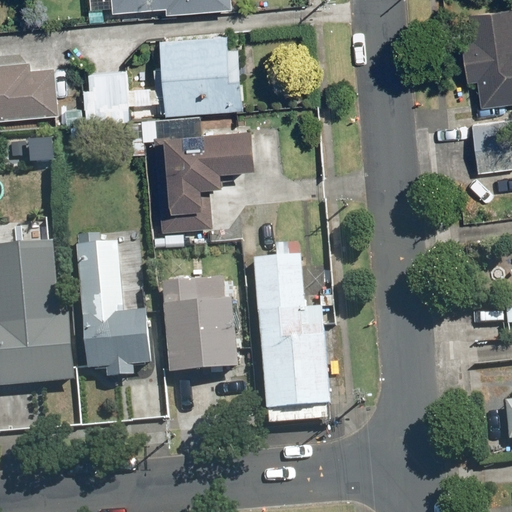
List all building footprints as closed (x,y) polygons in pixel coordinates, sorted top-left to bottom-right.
[(511,100),(511,7),(470,13),(473,37),(464,39),(469,82),(479,81),(482,105),(511,100)] [(229,32),(162,37),(167,114),(245,109),(241,53),(230,53),(229,32)] [(31,60),(0,62),(0,119),(61,115),(57,66),(31,68),(31,60)] [(129,70),(86,73),(89,124),(133,121),(129,70)] [(511,167),(511,120),(474,125),(480,172),(511,167)] [(299,131),(257,135),(262,196),(303,192),(299,131)] [(12,134),(0,134),(0,169),(42,169),(41,138),(13,139),(12,134)] [(248,135),(151,143),(159,238),(206,234),(203,199),(218,198),(217,181),(252,178),(248,135)] [(54,241),(0,244),(0,386),(77,381),(72,314),(59,315),(54,241)] [(121,243),(79,245),(88,369),(107,368),(108,377),(136,375),(135,366),(152,364),(148,310),(126,312),(121,243)] [(256,254),(268,405),(332,401),(324,304),(308,306),(304,251),(256,254)] [(226,276),(162,281),(169,375),(241,369),(235,299),(227,299),(226,276)] [(18,392),(0,393),(0,426),(21,424),(18,392)]
